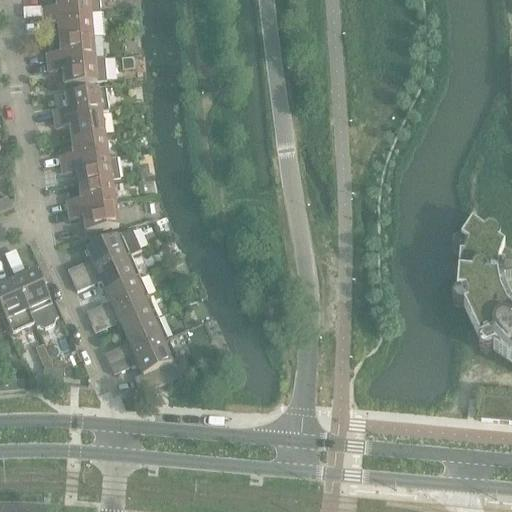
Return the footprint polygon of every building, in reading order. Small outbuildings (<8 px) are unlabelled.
[(56,0),(58,10),(43,11),(44,20),(91,16),(91,17),(102,16),(100,0),(56,0)] [(60,29),(61,42),(93,39),(91,17),(91,16),(44,20),(45,30),(60,29)] [(95,62),(93,39),(61,42),(62,55),(48,56),(48,66),(95,62)] [(65,88),(97,85),(107,84),(105,61),(95,62),(48,66),(49,75),(64,74),(65,88)] [(54,114),(55,123),(101,116),(109,115),(106,91),(98,92),(66,97),(68,111),(54,114)] [(71,130),(73,143),(105,138),(101,116),(55,123),(57,132),(71,130)] [(61,159),(62,168),(108,161),(105,138),(73,143),(75,156),(61,159)] [(108,161),(62,168),(64,178),(78,175),(80,188),(112,184),(108,161)] [(68,204),(69,213),(115,206),(112,184),(80,188),(82,201),(68,204)] [(0,203),(0,210),(2,215),(12,211),(7,200),(0,203)] [(115,206),(69,213),(71,223),(85,220),(87,234),(119,230),(115,206)] [(511,313),(508,309),(501,294),(498,279),(499,263),(505,247),(499,242),(500,239),(501,235),(499,232),(497,229),(493,228),(490,228),(486,229),(484,232),(473,224),(461,241),(468,245),(464,257),(460,257),(457,294),(465,295),(467,307),(464,309),(480,343),(488,340),(495,349),(493,352),(511,364),(511,313)] [(73,284),(131,259),(142,254),(132,232),(86,252),(92,263),(68,274),(73,284)] [(140,279),(131,259),(73,284),(77,295),(101,284),(105,295),(140,279)] [(503,277),(505,283),(510,282),(511,281),(511,272),(509,271),(504,271),(503,277)] [(59,321),(53,308),(38,274),(15,283),(35,327),(37,331),(40,330),(45,332),(54,328),(56,322),(59,321)] [(140,279),(105,295),(110,305),(86,315),(91,326),(149,300),(140,279)] [(0,307),(13,337),(35,327),(15,283),(0,290),(0,307)] [(158,321),(149,300),(91,326),(96,337),(119,326),(124,336),(158,321)] [(158,321),(124,336),(128,347),(105,357),(110,368),(168,342),(158,321)] [(168,342),(110,368),(114,378),(138,368),(143,378),(135,381),(142,397),(191,375),(184,360),(177,363),(168,342)] [(43,380),(54,381),(54,371),(44,370),(43,380)] [(54,371),(54,381),(64,382),(64,372),(54,371)] [(0,384),(1,395),(24,393),(24,382),(0,384)] [(481,424),(511,426),(511,402),(484,399),(481,424)]
